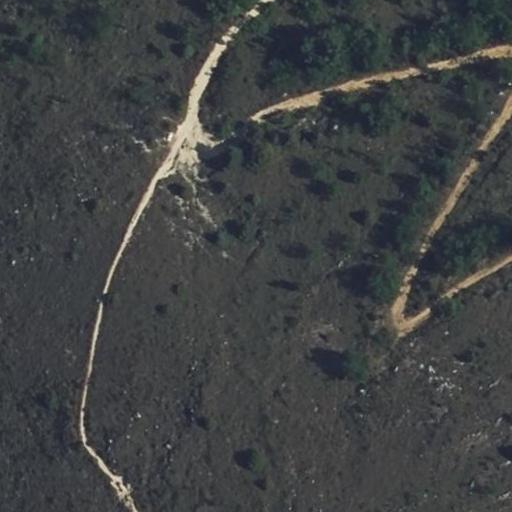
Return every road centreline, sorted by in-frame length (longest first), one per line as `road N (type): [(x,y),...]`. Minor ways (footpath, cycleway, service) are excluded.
road 1 (track): [(511,112),(407,277),(396,315),(402,334),(511,264)]
road 2 (track): [(183,142),(366,84),(511,50)]
road 3 (track): [(183,142),(197,89),(269,0)]
